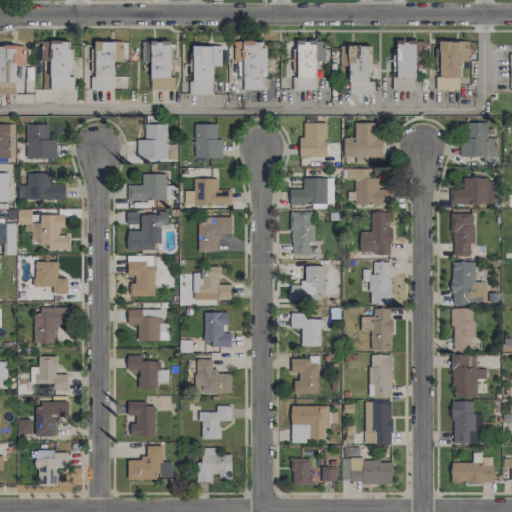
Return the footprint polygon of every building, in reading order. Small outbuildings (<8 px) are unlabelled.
[(170,78),(169,40),(140,41),(141,61),(149,61),(150,90),(173,89),(173,78),(170,78)] [(324,61),(324,40),(315,40),(316,61),(324,61)] [(415,89),(415,40),(396,40),(395,77),(392,77),(392,89),(415,89)] [(113,42),(94,41),(93,77),(90,77),(89,89),(112,90),(113,42)] [(459,89),(458,61),(467,61),(467,41),(439,41),(439,75),(435,75),(435,89),(459,89)] [(50,61),(49,89),(72,89),(73,77),(69,77),(69,42),(40,42),(40,61),(50,61)] [(113,61),(123,61),(123,42),(114,42),(113,61)] [(232,42),(232,61),(242,61),(242,89),(265,89),(265,75),(266,75),(266,43),(232,42)] [(0,93),(15,94),(15,65),(24,65),(24,45),(0,44),(0,93)] [(222,46),(191,45),(190,94),(212,94),(212,65),(222,65),(222,46)] [(372,93),(371,82),(368,82),(368,45),(339,46),(340,66),(348,66),(349,94),(372,93)] [(326,157),(326,123),(303,122),(302,137),(299,137),(298,157),(326,157)] [(380,157),(381,123),(354,122),(354,138),(343,137),(343,157),(355,157),(355,163),(367,163),(367,156),(380,157)] [(497,157),(497,137),(486,137),(487,123),(463,122),(462,156),(497,157)] [(137,158),(176,158),(176,144),(167,144),(167,123),(144,124),(144,139),(137,139),(137,158)] [(221,158),(221,139),(216,139),(216,123),(194,123),(193,158),(221,158)] [(25,158),(55,158),(56,139),(47,139),(47,124),(25,124),(25,158)] [(390,189),(378,189),(377,177),(370,178),(370,168),(345,168),(345,179),(354,179),(354,204),(390,204),(390,189)] [(65,199),(65,183),(50,184),(50,172),(26,173),(27,200),(65,199)] [(165,173),(140,174),(140,181),(127,182),(127,200),(173,199),(172,185),(166,185),(165,173)] [(495,181),(487,181),(487,177),(462,178),(463,189),(449,189),(450,204),(496,203),(495,181)] [(217,178),(193,178),(192,204),(230,205),(230,189),(216,189),(217,178)] [(332,178),(302,178),(302,189),(289,189),(289,205),(313,204),(313,206),(333,206),(332,178)] [(31,210),(17,210),(17,223),(24,224),(24,230),(30,230),(31,210)] [(369,234),(364,234),(363,253),(389,254),(390,212),(370,211),(369,234)] [(126,250),(154,250),(153,242),(160,242),(160,225),(166,225),(166,212),(120,213),(120,224),(139,224),(139,230),(126,230),(126,250)] [(291,255),(317,254),(317,241),(312,241),(312,212),(290,212),(291,255)] [(472,213),(451,213),(451,256),(469,256),(469,243),(473,243),(472,213)] [(64,215),(39,214),(39,223),(31,223),(31,244),(47,244),(47,249),(66,249),(66,236),(59,236),(59,228),(63,228),(64,215)] [(230,218),(197,217),(196,251),(217,251),(218,232),(230,232),(230,218)] [(131,295),(153,296),(154,255),(127,255),(126,275),(131,275),(131,295)] [(51,286),(52,293),(66,293),(66,278),(57,278),(56,261),(33,261),(34,286),(51,286)] [(390,261),(371,261),(371,269),(362,269),(362,282),(368,281),(368,304),(390,303),(390,261)] [(474,282),(474,261),(450,261),(451,304),(486,303),(485,281),(474,282)] [(322,265),(302,266),(303,284),(289,284),(290,299),(323,298),(322,265)] [(218,266),(201,266),(201,273),(192,273),(192,299),(230,300),(230,284),(218,284),(218,266)] [(67,324),(67,307),(35,307),(34,342),(55,342),(55,324),(67,324)] [(390,308),(371,308),(371,350),(390,350),(390,308)] [(473,338),(473,308),(451,308),(452,350),(469,350),(469,338),(473,338)] [(161,323),(160,309),(127,310),(127,324),(137,324),(137,341),(167,340),(167,323),(161,323)] [(227,311),(203,311),(203,342),(210,342),(210,346),(230,346),(230,329),(227,329),(227,311)] [(320,318),(304,319),(304,313),(290,313),(290,328),(300,328),(301,346),(321,345),(320,318)] [(390,396),(390,354),(368,354),(368,396),(390,396)] [(474,397),(475,355),(452,354),(451,397),(474,397)] [(159,361),(141,361),(141,355),(126,355),(126,370),(137,370),(138,388),(156,388),(156,381),(167,381),(167,369),(160,369),(159,361)] [(53,383),(53,389),(66,389),(65,373),(55,373),(55,356),(38,356),(38,366),(29,367),(29,373),(17,373),(18,384),(53,383)] [(230,393),(230,372),(211,371),(211,359),(195,359),(194,392),(230,393)] [(293,392),(317,393),(317,363),(309,363),(309,359),(290,359),(290,372),(298,372),(298,380),(293,380),(293,392)] [(364,400),(363,443),(390,443),(391,401),(364,400)] [(34,408),(33,436),(54,436),(55,417),(67,417),(67,402),(50,401),(50,409),(34,408)] [(129,435),(153,436),(154,405),(127,404),(127,414),(135,414),(135,422),(130,422),(129,435)] [(230,405),(215,405),(215,411),(199,411),(200,438),(219,438),(219,421),(230,420),(230,405)] [(290,440),(324,440),(324,425),(335,425),(335,411),(328,411),(328,406),(290,406),(290,440)] [(33,432),(33,419),(17,419),(17,431),(33,432)] [(161,445),(146,446),(146,459),(127,459),(127,479),(158,479),(158,477),(171,476),(171,461),(161,461),(161,445)] [(230,449),(200,450),(200,462),(195,462),(195,481),(210,481),(210,477),(231,476),(230,449)] [(67,468),(68,452),(36,450),(35,484),(56,484),(56,467),(67,468)] [(450,483),(493,482),(492,454),(471,455),(472,462),(450,462),(450,483)] [(310,458),(291,458),(291,485),(310,485),(310,458)] [(391,483),(392,459),(341,459),(341,482),(391,483)] [(511,459),(502,459),(502,467),(510,468),(509,481),(511,481),(511,459)] [(318,465),(318,481),(335,481),(335,465),(318,465)]
